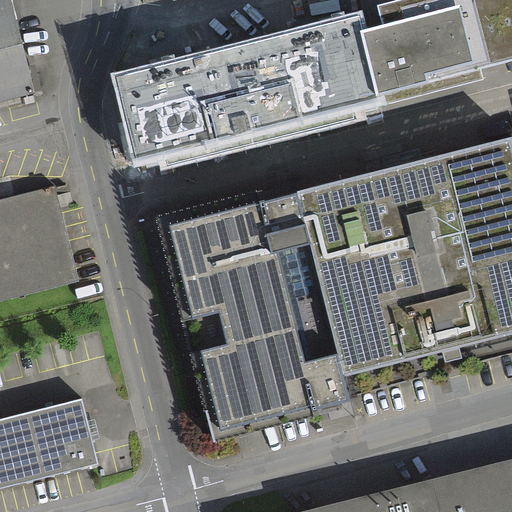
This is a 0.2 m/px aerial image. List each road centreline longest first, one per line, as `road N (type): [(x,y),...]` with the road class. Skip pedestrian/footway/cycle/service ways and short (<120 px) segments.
road 1 (residential): [(107,205),(511,99)]
road 2 (residential): [(182,496),(511,400)]
road 3 (residential): [(107,205),(182,496)]
road 4 (residential): [(118,0),(85,108),(107,205)]
